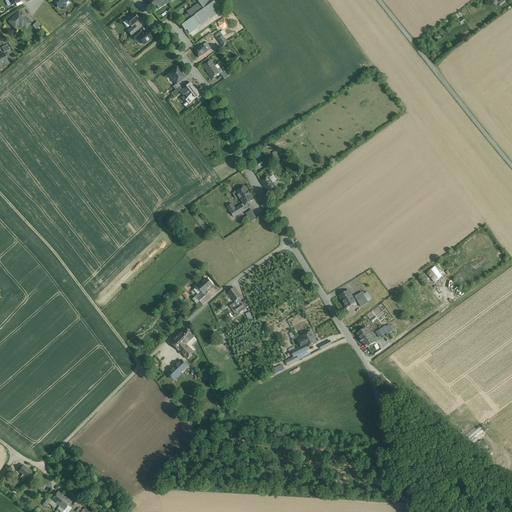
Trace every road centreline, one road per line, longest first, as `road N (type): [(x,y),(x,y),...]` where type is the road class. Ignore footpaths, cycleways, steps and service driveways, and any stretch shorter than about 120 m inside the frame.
road 1 (residential): [(137,0),(218,104),(291,241)]
road 2 (residential): [(0,193),(141,365)]
road 3 (unclassified): [(511,166),(378,0)]
road 4 (residential): [(141,365),(231,282),(291,241)]
road 5 (unclassified): [(414,511),(360,352)]
road 6 (residential): [(39,467),(141,365)]
road 7 (residential): [(360,352),(291,241)]
